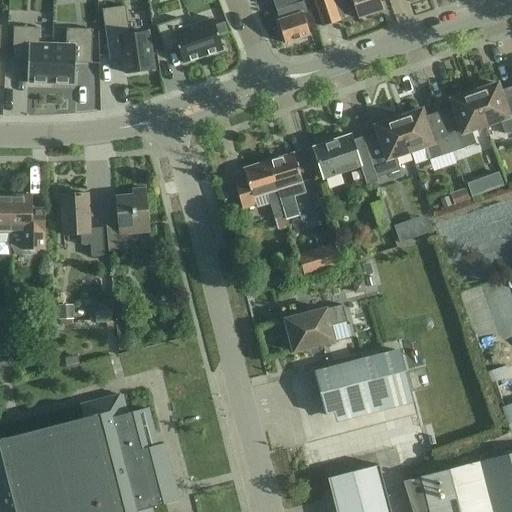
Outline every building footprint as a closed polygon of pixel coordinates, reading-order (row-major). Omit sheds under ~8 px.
[(277,11),(298,4),(297,0),(275,0),(273,1),(277,11)] [(313,0),(323,27),(340,21),(338,17),(355,11),(358,20),(383,11),(379,0),(313,0)] [(302,14),(306,13),(303,2),(298,4),(277,11),(280,20),(278,21),(285,43),(309,36),(302,14)] [(125,7),(103,12),(113,62),(127,59),(130,74),(158,68),(150,32),(131,36),(125,7)] [(183,18),(159,26),(168,52),(180,47),(186,63),(226,50),(216,19),(186,29),(183,18)] [(14,27),(13,61),(28,62),(27,83),(51,84),(53,45),(39,44),(40,28),(14,27)] [(53,45),(51,84),(75,85),(76,63),(91,64),(93,30),(67,29),(66,45),(53,45)] [(498,84),(474,92),(486,126),(500,121),(505,134),(511,131),(511,86),(500,91),(498,84)] [(453,107),(439,112),(453,152),(476,144),(471,131),(486,126),(474,92),(451,100),(453,107)] [(422,110),(399,118),(410,152),(425,147),(429,160),(453,152),(439,112),(424,117),(422,110)] [(378,133),(363,138),(377,179),(401,170),(396,157),(410,152),(399,118),(376,126),(378,133)] [(351,135),(313,148),(324,179),(361,167),(367,185),(377,182),(377,179),(363,138),(363,137),(353,141),(351,135)] [(302,223),(291,187),(302,184),(293,155),(268,163),(288,227),(302,223)] [(247,182),(235,186),(242,209),(256,205),(254,198),(269,193),(277,219),(280,230),(288,227),(286,220),(268,163),(243,170),(247,182)] [(129,235),(149,233),(145,189),(138,190),(138,195),(116,197),(118,225),(106,226),(108,253),(130,251),(129,235)] [(466,191),(452,195),(455,205),(469,201),(466,191)] [(0,231),(10,232),(10,195),(0,195),(0,231)] [(10,195),(10,232),(10,245),(10,246),(11,246),(14,253),(36,254),(37,249),(44,249),(44,215),(30,215),(31,196),(10,195)] [(91,258),(104,257),(103,229),(90,230),(89,195),(60,196),(62,235),(81,235),(82,246),(91,246),(91,258)] [(382,201),(370,205),(379,231),(391,227),(382,201)] [(449,201),(441,204),(443,210),(451,207),(449,201)] [(332,245),(296,256),(302,275),(337,264),(332,245)] [(373,279),(366,280),(368,288),(375,286),(373,279)] [(477,280),(459,287),(465,305),(484,299),(477,280)] [(354,285),(356,294),(365,292),(363,283),(354,285)] [(330,327),(348,322),(343,305),(312,313),(311,309),(299,312),(300,316),(286,320),(294,352),(309,348),(309,349),(319,346),(334,342),(330,327)] [(129,306),(116,307),(116,311),(117,317),(117,321),(130,320),(129,306)] [(60,320),(73,320),(73,308),(60,308),(60,320)] [(112,310),(96,310),(96,318),(112,318),(112,310)] [(0,313),(0,336),(10,337),(10,314),(0,313)] [(395,351),(314,372),(326,415),(387,399),(389,407),(409,402),(395,351)] [(67,366),(68,368),(77,365),(75,358),(66,360),(67,364),(67,366)] [(0,384),(11,383),(12,360),(0,360),(0,384)] [(0,511),(152,511),(152,508),(179,500),(164,443),(157,445),(147,410),(128,415),(123,396),(81,408),(84,420),(0,443),(0,511)] [(511,404),(502,408),(511,433),(511,432),(511,404)] [(296,438),(302,468),(314,465),(307,435),(296,438)] [(317,464),(327,460),(322,445),(312,448),(317,464)] [(491,511),(511,511),(511,454),(479,463),(491,511)] [(421,479),(403,484),(406,493),(412,511),(491,511),(479,463),(421,478),(421,479)] [(391,511),(379,465),(328,478),(336,511),(391,511)]
